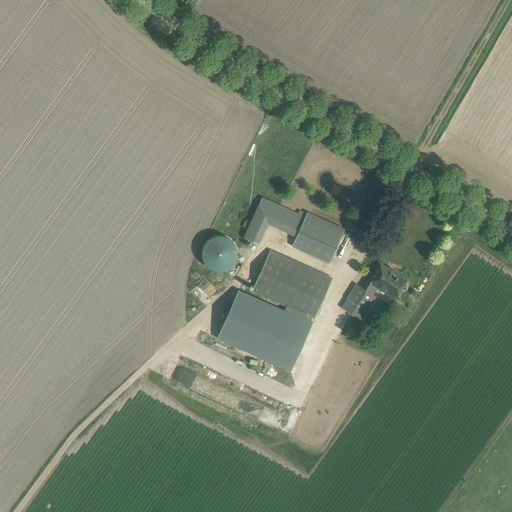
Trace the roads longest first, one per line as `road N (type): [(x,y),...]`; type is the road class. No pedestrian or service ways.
road 1 (tertiary): [(511,226),(141,0)]
road 2 (track): [(415,168),(511,0)]
